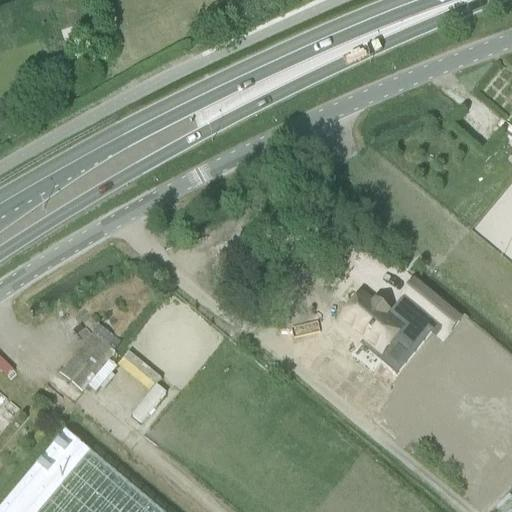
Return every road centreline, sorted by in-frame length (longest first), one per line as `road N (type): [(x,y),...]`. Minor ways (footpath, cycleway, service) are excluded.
road 1 (unclassified): [(0,296),(261,149),(511,51)]
road 2 (primary): [(0,253),(302,67)]
road 3 (primary): [(302,67),(129,137),(0,216)]
road 4 (primary): [(458,0),(302,67)]
